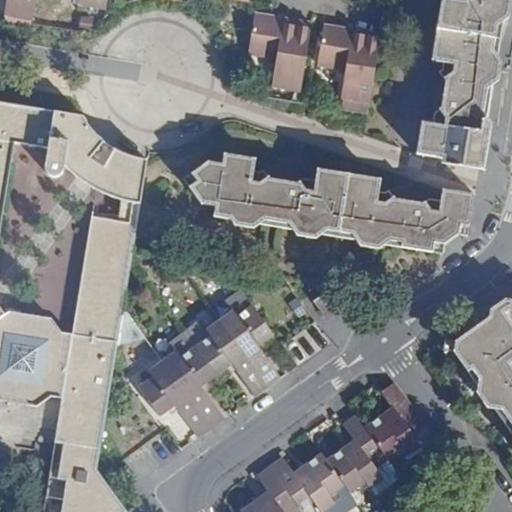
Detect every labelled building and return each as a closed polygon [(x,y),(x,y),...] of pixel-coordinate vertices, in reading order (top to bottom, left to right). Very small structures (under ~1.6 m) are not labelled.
[(7,0),(5,15),(33,19),(36,0),(7,0)] [(78,0),(78,4),(107,9),(108,0),(78,0)] [(441,0),(437,29),(501,39),(503,23),(500,18),(501,8),(511,10),(511,8),(501,7),(502,0),(441,0)] [(502,0),(501,7),(511,8),(511,0),(502,0)] [(500,18),(503,23),(509,18),(511,10),(501,8),(500,18)] [(301,91),(312,24),(310,24),(310,25),(287,22),(277,20),(277,18),(255,15),(249,53),(278,57),(273,87),(295,90),(301,91)] [(370,102),(381,36),(380,35),(379,37),(355,33),(346,32),(347,30),(324,26),(318,64),(346,68),(342,98),(370,102)] [(488,119),(493,86),(490,81),(493,60),(498,57),(501,39),(437,29),(436,36),(432,61),(444,63),(443,69),(440,72),(447,80),(441,108),(435,113),(434,124),(422,122),(417,154),(480,165),(483,148),(480,143),(483,122),(488,119)] [(490,81),(493,86),(498,82),(502,62),(498,57),(493,60),(490,81)] [(390,96),(393,82),(387,81),(384,95),(390,96)] [(293,103),(299,103),(301,91),(295,90),(293,103)] [(67,480),(61,511),(127,511),(97,470),(101,449),(148,159),(122,152),(100,137),(84,116),(71,114),(0,102),(0,400),(37,406),(52,396),(62,398),(55,442),(64,444),(59,479),(67,480)] [(492,124),(488,119),(483,122),(480,143),(483,148),(488,144),(492,124)] [(339,232),(349,174),(322,170),(317,174),(316,181),(305,179),(298,184),(271,178),(264,170),(260,173),(254,172),(255,164),(251,158),(224,154),(223,165),(209,162),(192,174),(197,182),(190,187),(202,204),(216,207),(214,217),(231,220),(236,216),(256,219),(260,224),(265,220),(289,224),(293,229),(298,226),(318,229),(322,234),(327,230),(339,232)] [(377,179),(349,174),(339,232),(352,234),(356,240),(361,236),(382,239),(385,244),(391,241),(403,243),(404,239),(410,240),(408,249),(443,255),(445,245),(459,235),(468,236),(475,195),(443,189),(441,201),(430,199),(423,204),(396,199),(389,190),(386,193),(380,192),(381,184),(377,179)] [(236,216),(231,220),(235,226),(254,228),(260,224),(256,219),(236,216)] [(316,239),(322,234),(318,229),(298,226),(293,229),(297,236),(316,239)] [(379,248),(385,244),(382,239),(361,236),(356,240),(360,245),(379,248)] [(340,306),(328,290),(313,301),(324,316),(340,306)] [(511,306),(511,300),(506,299),(490,311),(489,318),(495,319),(511,306)] [(214,312),(210,306),(206,309),(211,315),(214,312)] [(233,311),(220,320),(268,388),(281,378),(258,346),(273,335),(253,306),(237,317),(233,311)] [(511,306),(495,319),(489,318),(455,342),(454,352),(478,386),(479,386),(484,387),(490,395),(490,396),(496,404),(496,409),(496,410),(511,432),(511,306)] [(201,321),(186,332),(217,375),(232,364),(255,396),(268,388),(220,320),(214,312),(211,315),(217,323),(207,330),(201,321)] [(217,375),(186,332),(170,344),(176,352),(167,358),(163,361),(212,428),(225,419),(202,387),(217,376),(217,375)] [(151,344),(144,334),(134,341),(142,350),(151,344)] [(163,361),(167,358),(157,345),(154,348),(163,361)] [(212,428),(163,361),(150,371),(155,377),(139,388),(160,416),(175,405),(199,438),(212,428)] [(426,427),(395,383),(382,392),(393,408),(366,428),(388,459),(403,449),(408,455),(421,446),(413,435),(426,427)] [(484,387),(479,386),(478,392),(483,400),(490,395),(484,387)] [(489,408),(496,409),(496,404),(490,396),(484,401),(489,408)] [(376,467),(388,459),(366,428),(357,416),(344,425),(355,441),(327,461),(344,485),(350,492),(365,481),(370,488),(384,477),(376,467)] [(329,496),(344,485),(327,461),(322,454),(295,473),(284,458),(271,468),(301,510),(313,502),(320,511),(322,511),(335,503),(329,496)] [(401,478),(388,459),(376,467),(384,477),(370,488),(376,496),(401,478)] [(298,511),(301,510),(271,468),(258,477),(269,493),(241,511),(298,511)] [(347,511),(359,504),(350,492),(344,485),(329,496),(335,503),(322,511),(347,511)]
